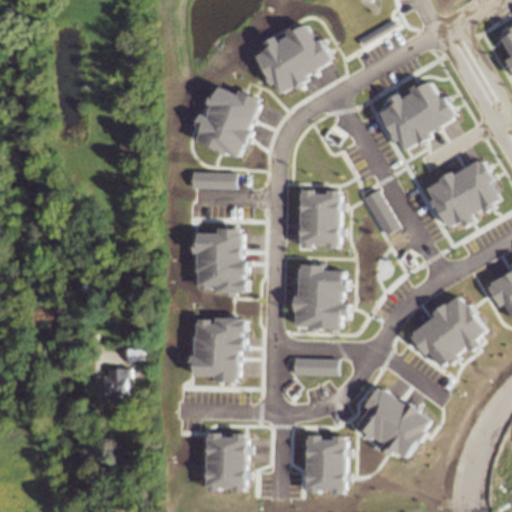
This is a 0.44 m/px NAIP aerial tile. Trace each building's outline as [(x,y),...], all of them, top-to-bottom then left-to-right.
[(281,94),(310,80),(307,74),(333,61),(322,38),(316,41),(307,22),(287,32),(289,35),(279,40),(276,36),(264,42),(268,49),(257,54),(273,85),(276,84),(281,94)] [(511,69),(511,29),(501,35),(511,56),(507,58),(511,69)] [(402,149),(459,120),(446,95),(440,98),(430,80),(411,89),(413,92),(403,98),(400,93),(388,99),(392,106),(382,111),(402,149)] [(197,141),(241,158),(252,130),(250,129),(263,99),(241,90),(239,94),(219,85),(211,104),(212,105),(208,116),(202,113),(197,124),(203,126),(197,141)] [(449,228),(471,216),(471,217),(502,201),(491,181),(494,179),(483,158),(427,187),(449,228)] [(193,188),(237,188),(237,173),(193,172),(193,188)] [(382,235),(397,230),(381,189),(367,195),(382,235)] [(303,190),(302,248),(315,248),(315,243),(327,244),(327,248),(341,248),(342,191),(316,191),(316,190),(303,190)] [(244,228),(219,228),(219,232),(199,232),(200,246),(199,246),(199,290),(216,289),(216,292),(248,292),(248,260),(245,260),(244,228)] [(301,267),(304,267),(304,264),(325,264),(325,269),(345,270),(345,278),(350,278),(349,291),(345,290),(345,299),(343,299),(343,303),(349,303),(349,314),(344,314),(343,320),(342,328),(316,327),(316,330),(309,329),(309,326),(297,326),(298,310),(296,310),(296,295),(300,295),(301,267)] [(511,271),(489,283),(500,306),(506,303),(511,314),(511,271)] [(487,331),(463,295),(411,331),(427,354),(432,351),(444,368),(461,356),(459,353),(468,347),(472,351),(485,342),(481,335),(487,331)] [(201,319),(213,319),(213,323),(218,323),(218,317),(244,317),(244,319),(248,319),(247,331),(244,331),(244,336),(247,336),(247,350),(241,350),(241,377),(238,377),(238,382),(232,382),(232,381),(216,381),(216,376),(196,376),(196,363),(193,363),(193,354),(197,354),(198,336),(199,336),(199,322),(201,322),(201,319)] [(134,362),(134,348),(150,348),(150,362),(134,362)] [(294,373),(338,374),(339,359),(295,358),(294,373)] [(117,397),(117,394),(107,392),(108,378),(121,379),(121,372),(131,371),(133,394),(125,394),(125,398),(117,397)] [(380,387),(383,389),(385,387),(407,403),(409,400),(422,410),(421,411),(433,420),(425,430),(428,432),(422,441),(420,439),(407,456),(401,452),(400,452),(396,449),(392,454),(383,448),(387,442),(384,440),(383,441),(376,436),(373,440),(363,432),(365,429),(358,424),(370,408),(367,405),(376,392),(380,387)] [(212,432),(224,432),(224,436),(236,437),(236,432),(248,433),(248,437),(249,437),(248,487),(247,487),(247,491),(235,491),(235,487),(223,487),(222,490),(211,490),(211,486),(209,486),(209,479),(210,479),(210,468),(209,468),(210,454),(211,443),(210,443),(210,435),(212,435),(212,432)] [(309,438),(311,438),(311,435),(323,435),(323,439),(336,439),(336,435),(347,436),(347,439),(349,439),(347,489),(346,489),(346,493),(334,493),(334,489),(321,489),(321,492),(310,492),(310,489),(308,489),(308,481),(309,481),(309,471),(308,471),(309,456),(310,445),(309,445),(309,438)]
